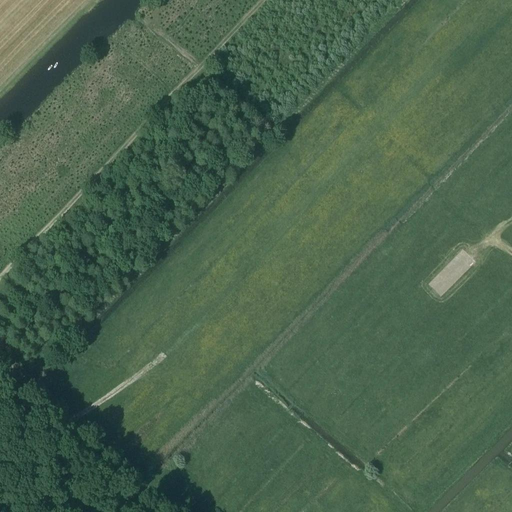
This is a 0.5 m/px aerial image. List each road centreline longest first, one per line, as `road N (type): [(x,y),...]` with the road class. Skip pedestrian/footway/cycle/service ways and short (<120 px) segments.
road 1 (track): [(57,432),(9,393),(7,382),(20,368),(39,372),(405,0)]
road 2 (track): [(263,0),(0,280)]
road 3 (track): [(274,132),(153,28),(166,0)]
road 4 (track): [(163,356),(57,432)]
